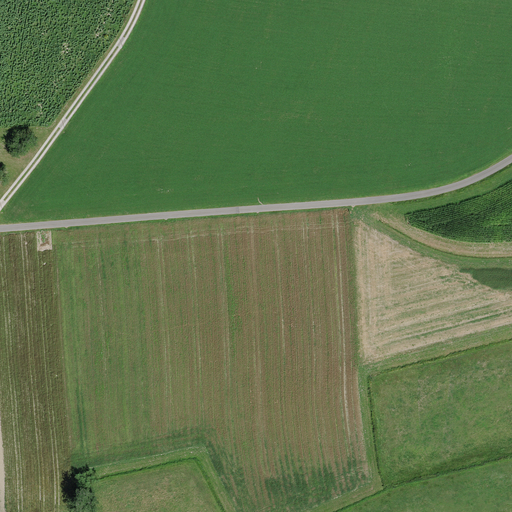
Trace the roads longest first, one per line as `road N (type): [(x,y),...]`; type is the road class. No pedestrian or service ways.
road 1 (unclassified): [(511,161),(470,183),(385,202),(0,230)]
road 2 (track): [(0,207),(105,72),(143,0)]
